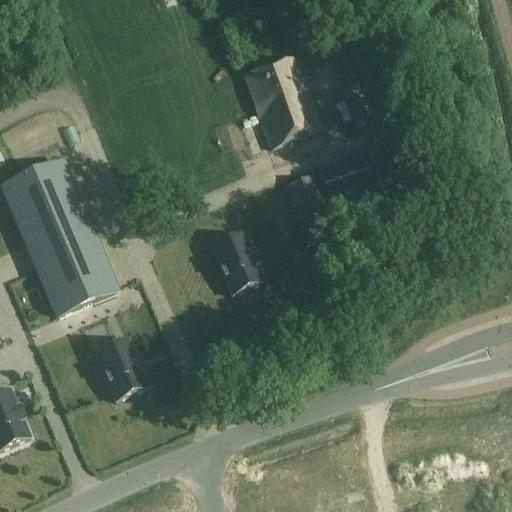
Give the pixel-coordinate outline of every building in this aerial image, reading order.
[(327,40),(343,87),(366,79),(351,32),(327,40)] [(154,49),(195,146),(210,139),(218,157),(230,152),(181,38),(154,49)] [(324,47),(305,55),(310,68),(329,60),(324,47)] [(172,142),(138,58),(114,68),(147,152),(172,142)] [(323,133),(296,61),(245,81),(272,152),(323,133)] [(372,122),(358,84),(340,91),(354,129),(372,122)] [(32,149),(79,128),(63,93),(16,115),(32,149)] [(257,129),(237,138),(248,161),(268,152),(257,129)] [(366,157),(319,174),(331,209),(379,192),(366,157)] [(67,166),(8,191),(63,320),(121,295),(67,166)] [(338,236),(317,178),(285,190),(307,248),(338,236)] [(398,201),(336,224),(347,256),(410,233),(398,201)] [(232,300),(265,286),(258,269),(260,268),(254,254),(252,255),(245,238),(212,252),(232,300)] [(129,344),(95,358),(116,406),(149,391),(142,374),(144,374),(138,360),(136,360),(129,344)] [(0,398),(0,454),(31,442),(24,425),(26,424),(20,410),(18,411),(11,394),(0,398)]
